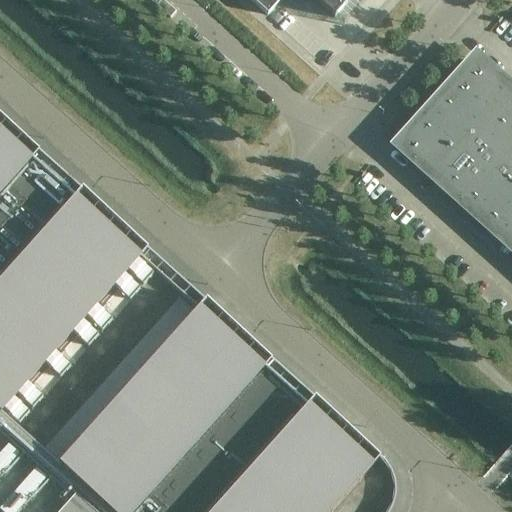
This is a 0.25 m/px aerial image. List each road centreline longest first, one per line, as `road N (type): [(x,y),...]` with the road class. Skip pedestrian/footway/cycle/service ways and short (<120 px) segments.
road 1 (unclassified): [(454,489),(217,272)]
road 2 (unclassified): [(217,272),(0,75)]
road 3 (unclassified): [(332,143),(167,0)]
road 4 (unclassified): [(460,0),(332,143)]
road 5 (unclassified): [(217,272),(332,143)]
